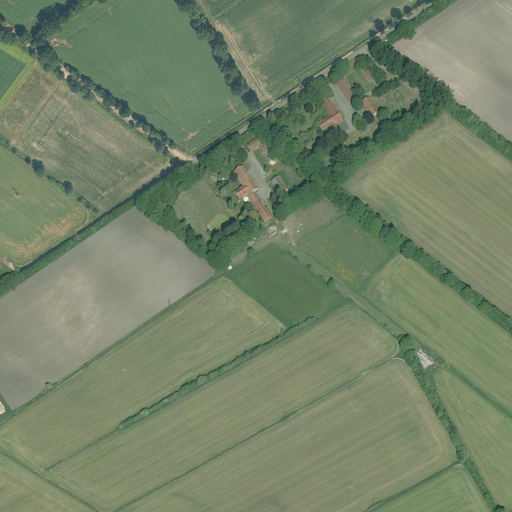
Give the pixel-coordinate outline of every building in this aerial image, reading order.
[(343,78),(335,84),(349,104),(357,98),(343,78)] [(369,98),(359,104),(370,119),(379,113),(369,98)] [(317,126),(322,134),(329,130),(335,140),(342,136),(336,126),(341,122),(327,100),(319,105),(328,119),(317,126)] [(246,147),(249,153),(259,147),(255,141),(246,147)] [(272,154),(266,144),(260,147),(265,157),(272,154)] [(238,201),(246,196),(247,197),(257,190),(242,168),(232,174),(241,188),(233,193),(238,201)] [(289,193),(280,180),(272,185),(280,198),(289,193)] [(257,190),(247,197),(264,223),(274,216),(257,190)]
